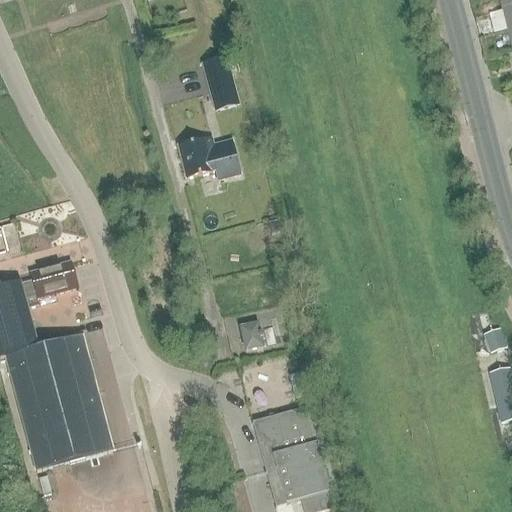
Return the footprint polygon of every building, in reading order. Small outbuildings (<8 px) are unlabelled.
[(511,0),(499,0),(502,12),(511,9),(511,0)] [(507,32),(511,31),(511,9),(502,12),(507,32)] [(225,60),(202,66),(211,101),(234,95),(225,60)] [(210,140),(177,149),(185,181),(214,173),(217,183),(239,177),(230,143),(212,148),(210,140)] [(32,282),(22,285),(29,310),(55,303),(54,297),(72,292),(66,267),(31,276),(32,282)] [(0,360),(0,362),(7,360),(39,350),(29,310),(22,285),(0,291),(0,360)] [(245,353),(262,350),(257,327),(240,330),(245,353)] [(491,354),(507,349),(502,330),(485,336),(491,354)] [(7,360),(13,384),(88,363),(82,339),(39,350),(7,360)] [(13,384),(21,413),(96,392),(88,363),(13,384)] [(500,427),(511,424),(511,386),(509,371),(489,376),(500,427)] [(113,454),(96,392),(21,413),(38,474),(113,454)] [(252,425),(258,447),(268,444),(289,439),(293,454),(307,450),(304,439),(308,438),(307,434),(313,432),(307,410),(252,425)] [(333,511),(334,511),(313,432),(307,434),(308,438),(304,439),(307,450),(293,454),(289,439),(268,444),(258,447),(275,510),(300,504),(302,511),(333,511)]
